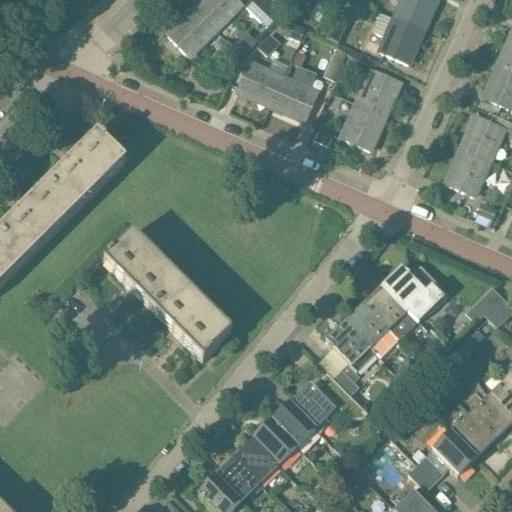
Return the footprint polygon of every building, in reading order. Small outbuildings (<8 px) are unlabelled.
[(205,0),(192,13),(215,35),(241,9),(232,0),(205,0)] [(254,0),(245,10),(267,32),(278,21),(256,0),(254,0)] [(404,0),(394,23),(423,35),(438,1),(436,0),(404,0)] [(269,10),(281,21),(290,12),(278,1),(269,10)] [(215,35),(192,13),(166,39),(188,61),(215,35)] [(408,70),(423,35),(394,23),(378,16),(374,25),(390,32),(379,57),(408,70)] [(304,32),(289,26),(283,38),(299,45),(304,32)] [(338,45),(343,34),(331,29),(326,40),(338,45)] [(511,36),(498,67),(498,68),(511,74),(511,36)] [(266,59),(278,48),(270,39),(258,51),(266,59)] [(236,56),(221,41),(214,48),(229,63),(236,56)] [(322,82),(333,87),(347,57),(336,52),(322,82)] [(291,67),(300,72),(305,60),(296,55),(291,67)] [(345,68),(360,75),(366,63),(350,57),(345,68)] [(193,77),(206,88),(214,79),(202,67),(193,77)] [(270,112),(283,82),(248,67),(235,96),(270,112)] [(511,74),(498,68),(483,102),(511,114),(511,74)] [(356,110),(384,122),(400,88),(371,75),(356,110)] [(283,82),(270,112),(305,127),(318,98),(292,86),(283,82)] [(384,122),(356,110),(341,144),(369,156),(384,122)] [(475,121),(459,156),(488,169),(511,179),(511,170),(492,162),(504,134),(475,121)] [(313,143),(328,150),(333,139),(318,132),(313,143)] [(96,139),(46,188),(74,216),(124,167),(96,139)] [(474,202),(488,169),(459,156),(445,189),(474,202)] [(46,188),(0,233),(0,240),(25,266),(74,216),(46,188)] [(476,218),(491,226),(496,215),(481,207),(476,218)] [(134,297),(153,316),(181,288),(132,237),(103,266),(133,296),(134,297)] [(0,289),(25,266),(0,240),(0,289)] [(400,271),(381,290),(407,317),(417,327),(444,302),(433,291),(426,298),(400,271)] [(231,338),(181,288),(153,316),(202,366),(231,338)] [(407,317),(381,290),(363,308),(399,345),(417,327),(407,317)] [(466,319),(474,327),(483,319),(501,302),(492,293),(466,319)] [(511,312),(505,306),(487,323),(496,333),(511,317),(511,312)] [(363,308),(344,327),(370,353),(375,358),(380,363),(399,345),(363,308)] [(375,358),(370,353),(344,327),(325,345),(356,377),(375,358)] [(463,359),(473,350),(467,344),(457,353),(463,359)] [(511,387),(511,365),(501,376),(506,382),(511,387)] [(441,387),(450,378),(442,371),(433,380),(441,387)] [(341,374),(331,382),(350,400),(358,391),(341,374)] [(511,387),(506,382),(488,400),(511,425),(511,387)] [(290,407),(316,433),(334,415),(308,389),(290,407)] [(495,445),(511,427),(511,425),(488,400),(469,419),(495,445)] [(297,451),(316,433),(290,407),(271,425),(297,451)] [(476,463),(495,445),(469,419),(451,437),(476,463)] [(279,469),(297,451),(271,425),(253,443),(279,469)] [(457,481),(476,463),(451,437),(432,455),(457,481)] [(260,487),(279,469),(253,443),(235,461),(260,487)] [(419,467),(417,469),(435,487),(443,479),(418,454),(412,460),(419,467)] [(241,506),(260,487),(235,461),(215,480),(241,506)] [(425,497),(435,487),(417,469),(408,479),(425,497)] [(210,511),(234,511),(241,506),(215,480),(196,498),(210,511)] [(428,511),(413,496),(396,511),(428,511)]
